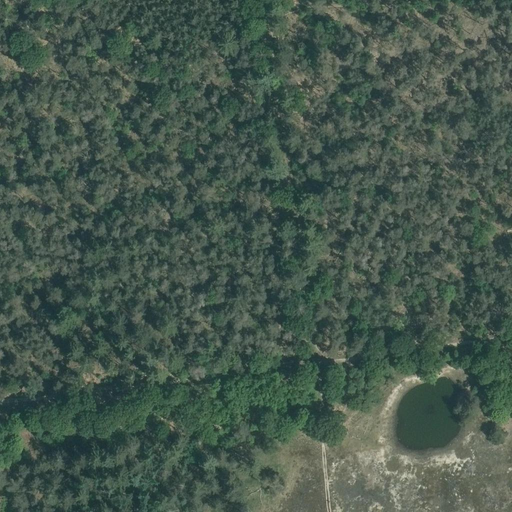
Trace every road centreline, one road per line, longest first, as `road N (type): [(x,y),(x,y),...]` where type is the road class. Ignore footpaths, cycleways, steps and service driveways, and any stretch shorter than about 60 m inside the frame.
road 1 (track): [(330,361),(0,404)]
road 2 (track): [(511,337),(330,361)]
